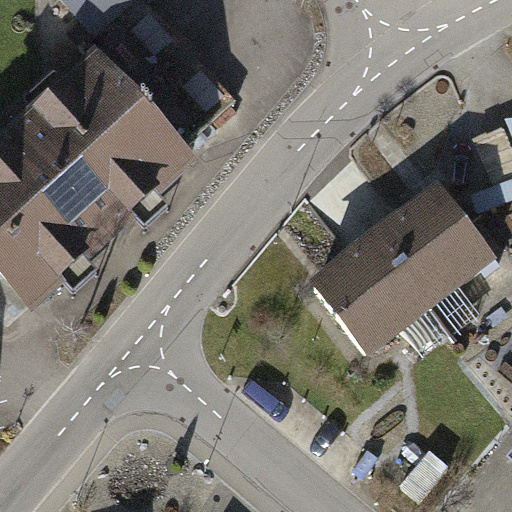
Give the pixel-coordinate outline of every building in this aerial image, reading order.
[(59,0),(95,39),(138,0),(59,0)] [(101,46),(0,137),(0,274),(36,314),(205,161),(101,46)] [(511,174),(470,190),(478,211),(511,198),(511,174)] [(345,268),(311,294),(369,371),(498,273),(440,196),(345,268)] [(449,464),(429,448),(400,483),(420,499),(449,464)]
